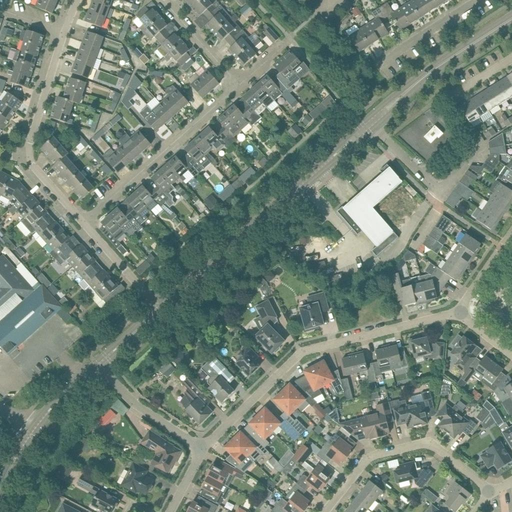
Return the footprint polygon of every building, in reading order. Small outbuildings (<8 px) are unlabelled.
[(38,0),(35,7),(52,14),(56,4),(47,0),(38,0)] [(184,0),(184,1),(185,3),(186,2),(192,8),(201,0),(184,0)] [(201,0),(192,8),(197,15),(198,17),(202,14),(206,18),(216,9),(212,5),(216,1),(217,1),(216,0),(201,0)] [(422,0),(413,0),(410,2),(420,18),(430,12),(422,0)] [(437,0),(422,0),(430,12),(440,5),(437,0)] [(92,1),(89,11),(106,17),(109,7),(92,1)] [(410,2),(400,8),(411,24),(420,18),(410,2)] [(387,3),(379,8),(387,20),(392,17),(400,31),(411,24),(400,8),(393,13),(387,3)] [(210,22),(206,26),(207,28),(208,27),(214,33),(232,17),(221,5),(216,9),(206,18),(210,22)] [(138,13),(136,16),(138,18),(144,25),(139,29),(143,32),(160,17),(155,11),(156,10),(154,8),(150,11),(146,7),(144,8),(138,13)] [(375,20),(369,24),(379,40),(389,33),(382,23),(387,20),(379,8),(371,13),(375,20)] [(106,17),(89,11),(85,22),(102,28),(106,17)] [(232,17),(214,33),(219,40),(220,42),(224,39),(228,43),(243,30),(236,22),(240,18),(236,13),(235,14),(232,17)] [(143,32),(140,35),(142,37),(145,35),(150,41),(155,37),(158,41),(168,32),(165,28),(169,24),(167,23),(166,23),(160,17),(143,32)] [(369,24),(359,30),(369,46),(379,40),(369,24)] [(264,33),(273,44),(279,38),(270,28),(264,33)] [(232,47),(228,50),(229,52),(230,52),(236,58),(254,42),(243,30),(228,43),(232,47)] [(359,30),(349,36),(353,43),(359,52),(369,46),(359,30)] [(28,31),(25,40),(24,41),(40,47),(44,36),(28,31)] [(104,38),(86,31),(83,42),(100,48),(104,38)] [(162,45),(157,50),(164,58),(165,57),(182,42),(177,35),(178,35),(176,33),(172,36),(168,32),(158,41),(162,45)] [(254,42),(236,58),(242,64),(241,65),(242,67),(256,55),(252,50),(256,46),(261,42),(258,38),(254,42)] [(24,41),(21,52),(37,57),(40,47),(24,41)] [(79,52),(96,58),(100,48),(83,42),(79,52)] [(182,42),(165,57),(168,61),(170,60),(173,57),(178,63),(176,65),(175,66),(177,69),(181,66),(183,64),(191,57),(190,57),(187,53),(191,49),(190,49),(189,47),(188,48),(182,42)] [(379,56),(385,50),(377,42),(371,47),(379,56)] [(16,50),(13,60),(18,62),(34,67),(37,57),(21,52),(16,50)] [(290,51),(281,58),(294,71),(300,79),(310,70),(304,63),(302,64),(290,51)] [(92,68),(96,58),(79,52),(75,62),(92,68)] [(281,58),(273,65),(280,73),(276,76),(287,89),(290,93),(293,89),(291,87),(293,86),(300,79),(294,71),(281,58)] [(34,67),(18,62),(14,72),(30,77),(34,67)] [(88,79),(92,68),(75,62),(71,72),(88,79)] [(11,83),(17,85),(27,88),(30,77),(14,72),(9,70),(8,74),(13,76),(11,83)] [(199,78),(211,91),(219,84),(207,70),(199,78)] [(156,76),(155,81),(158,85),(161,83),(161,82),(162,80),(160,77),(162,77),(163,73),(156,72),(156,76)] [(267,76),(259,83),(274,101),(282,94),(282,93),(279,89),(274,83),(271,80),(267,76)] [(511,97),(511,82),(508,76),(498,83),(509,99),(511,97)] [(67,89),(83,94),(86,83),(70,78),(67,89)] [(211,91),(199,78),(191,85),(202,99),(211,91)] [(259,83),(251,90),(266,108),(274,101),(259,83)] [(509,99),(498,83),(489,89),(499,106),(509,99)] [(67,89),(63,99),(74,102),(79,104),(83,94),(67,89)] [(177,89),(168,97),(180,110),(189,103),(182,95),(177,89)] [(282,93),(282,94),(284,97),(283,98),(290,106),(297,100),(290,93),(287,89),(282,93)] [(489,112),(499,106),(489,89),(479,95),(489,112)] [(251,90),(243,98),(249,105),(245,109),(257,122),(261,118),(258,114),(266,108),(251,90)] [(2,102),(16,112),(22,103),(8,93),(2,102)] [(489,112),(479,95),(469,101),(480,118),(489,112)] [(58,97),(54,107),(70,112),(74,102),(63,99),(58,97)] [(168,97),(160,104),(172,117),(180,110),(168,97)] [(336,103),(330,97),(322,104),(328,110),(336,103)] [(470,124),(480,118),(469,101),(459,107),(470,124)] [(16,112),(2,102),(0,104),(0,113),(10,120),(16,112)] [(160,104),(152,111),(164,124),(172,117),(160,104)] [(234,105),(226,112),(242,130),(249,123),(252,126),(257,122),(245,109),(241,113),(234,105)] [(70,112),(54,107),(51,118),(72,125),(73,120),(68,119),(70,112)] [(149,107),(140,115),(149,124),(156,132),(164,124),(152,111),(149,107)] [(226,112),(218,120),(224,127),(220,131),(227,139),(229,141),(231,144),(236,140),(234,137),(242,130),(226,112)] [(10,120),(0,113),(0,126),(3,129),(10,120)] [(295,139),(302,132),(296,124),(288,131),(295,139)] [(431,143),(437,137),(439,138),(443,134),(435,126),(424,137),(431,143)] [(209,127),(201,135),(212,149),(217,153),(225,146),(227,148),(230,146),(231,144),(229,141),(227,139),(220,131),(216,135),(209,127)] [(151,144),(144,137),(139,131),(130,138),(142,152),(151,144)] [(496,137),(488,142),(489,148),(505,145),(504,141),(503,133),(496,137)] [(201,135),(193,142),(205,155),(211,162),(212,164),(216,161),(211,156),(208,153),(212,149),(201,135)] [(54,137),(41,148),(43,153),(48,157),(61,145),(60,145),(54,137)] [(142,152),(130,138),(122,145),(134,159),(142,152)] [(89,145),(84,140),(81,143),(85,148),(89,145)] [(193,142),(184,149),(190,155),(191,157),(196,163),(197,162),(203,169),(211,162),(205,155),(193,142)] [(61,145),(48,157),(55,165),(65,156),(66,156),(68,154),(61,145)] [(134,159),(122,145),(114,152),(126,166),(134,159)] [(506,155),(505,145),(489,148),(490,154),(500,154),(506,155)] [(118,173),(126,166),(114,152),(106,160),(118,173)] [(490,154),(486,160),(494,166),(496,167),(500,161),(500,154),(490,154)] [(55,165),(52,167),(60,175),(72,164),(66,156),(65,156),(55,165)] [(176,156),(168,164),(180,178),(183,182),(186,179),(183,175),(188,170),(176,156)] [(496,167),(494,166),(486,160),(481,167),(484,168),(491,174),(496,167)] [(196,163),(192,166),(196,170),(198,173),(203,169),(197,162),(196,163)] [(72,164),(60,175),(67,183),(80,172),(72,164)] [(101,168),(108,177),(113,173),(107,165),(106,164),(101,168)] [(180,178),(168,164),(160,171),(172,185),(180,178)] [(382,174),(376,179),(344,208),(343,206),(337,212),(343,219),(358,235),(363,231),(376,247),(372,251),(377,257),(398,237),(373,208),(402,182),(387,164),(380,171),(382,174)] [(469,168),(478,173),(480,175),(484,168),(481,167),(470,166),(469,168)] [(0,194),(1,195),(10,177),(1,171),(0,172),(0,194)] [(175,189),(172,185),(160,171),(151,178),(158,186),(154,190),(170,208),(175,203),(172,201),(173,197),(170,193),(175,189)] [(80,172),(67,183),(74,192),(87,180),(80,172)] [(248,172),(218,193),(222,199),(253,178),(248,172)] [(10,177),(1,195),(10,200),(10,201),(13,205),(24,196),(29,192),(20,182),(10,177)] [(87,180),(74,192),(81,200),(89,193),(94,189),(94,190),(99,186),(95,182),(91,185),(87,180)] [(465,186),(459,182),(457,186),(453,190),(462,196),(468,188),(465,186)] [(413,196),(417,193),(408,184),(405,188),(413,196)] [(511,191),(507,188),(501,184),(495,193),(511,204),(511,202),(511,191)] [(170,208),(154,190),(150,194),(143,186),(135,193),(150,211),(158,204),(172,220),(177,216),(170,208)] [(453,190),(445,202),(454,208),(459,200),(462,196),(453,190)] [(14,206),(9,210),(12,215),(18,210),(25,218),(40,204),(33,196),(29,192),(24,196),(13,205),(14,206)] [(145,216),(150,211),(135,193),(126,201),(131,207),(127,210),(140,225),(141,225),(148,219),(145,216)] [(511,204),(495,193),(488,202),(503,212),(505,210),(506,211),(511,204)] [(213,197),(206,204),(211,210),(218,203),(213,197)] [(503,212),(488,202),(482,210),(499,222),(503,215),(502,214),(503,212)] [(25,218),(21,222),(32,234),(36,231),(47,221),(52,217),(48,213),(40,204),(25,218)] [(118,208),(110,215),(125,233),(133,226),(138,232),(143,228),(141,225),(140,225),(127,210),(123,214),(118,208)] [(499,222),(482,210),(476,220),(491,230),(492,227),(494,228),(499,222)] [(117,240),(125,233),(110,215),(101,223),(110,233),(106,236),(117,249),(117,248),(121,253),(126,250),(117,240)] [(442,215),(435,226),(444,233),(452,221),(442,215)] [(47,221),(36,231),(40,235),(40,236),(47,244),(63,230),(55,222),(52,217),(47,221)] [(435,226),(429,235),(438,241),(444,233),(435,226)] [(63,230),(47,244),(53,251),(50,253),(55,259),(59,256),(73,244),(69,239),(70,238),(63,230)] [(466,234),(459,244),(476,255),(480,248),(479,247),(481,245),(466,234)] [(431,250),(438,241),(429,235),(422,244),(431,250)] [(59,256),(55,259),(56,259),(61,265),(64,263),(68,261),(73,267),(88,253),(81,244),(77,248),(73,244),(59,256)] [(459,244),(453,252),(468,263),(470,261),(471,262),(476,255),(459,244)] [(408,250),(404,256),(406,262),(416,259),(415,255),(408,250)] [(467,265),(468,263),(453,252),(447,261),(463,273),(468,266),(467,265)] [(88,253),(73,267),(80,275),(84,279),(100,265),(96,261),(88,253)] [(0,321),(4,317),(35,290),(3,255),(0,257),(0,321)] [(441,270),(437,267),(433,272),(444,279),(447,275),(456,281),(457,278),(459,279),(463,273),(447,261),(441,270)] [(100,265),(84,279),(88,284),(95,292),(111,278),(104,270),(100,265)] [(433,272),(431,275),(430,274),(420,276),(422,283),(426,301),(427,303),(435,300),(434,299),(437,298),(435,288),(439,287),(444,279),(433,272)] [(412,286),(402,288),(402,286),(399,273),(391,275),(398,301),(403,299),(405,306),(408,305),(409,307),(416,305),(412,286)] [(422,283),(420,276),(410,279),(412,286),(416,305),(424,303),(424,301),(426,301),(422,283)] [(95,292),(90,297),(101,310),(118,295),(118,294),(116,296),(112,292),(118,286),(111,278),(95,292)] [(27,299),(0,322),(0,345),(8,355),(47,321),(57,313),(68,325),(74,320),(43,285),(27,299)] [(329,311),(326,301),(324,293),(307,297),(310,306),(300,308),(304,322),(302,323),(304,330),(306,331),(314,329),(313,328),(324,325),(320,313),(329,311)] [(261,316),(254,320),(259,329),(261,331),(255,337),(272,354),(285,341),(271,327),(277,321),(275,317),(276,317),(270,305),(268,301),(256,307),(261,316)] [(451,353),(460,359),(455,365),(465,373),(476,358),(471,354),(476,346),(464,337),(462,338),(458,335),(452,344),(456,347),(451,353)] [(408,340),(411,350),(411,351),(413,350),(415,358),(424,355),(424,357),(431,357),(435,357),(435,359),(443,360),(444,343),(436,343),(436,344),(428,344),(428,341),(426,342),(423,340),(423,339),(419,339),(419,338),(408,340)] [(400,356),(399,355),(397,345),(390,347),(390,345),(385,346),(392,371),(408,367),(405,355),(400,356)] [(257,355),(250,348),(247,346),(238,355),(241,358),(235,363),(243,371),(241,372),(246,377),(247,376),(249,377),(259,366),(252,359),(257,355)] [(375,351),(378,361),(378,362),(372,363),(375,377),(382,375),(381,373),(392,371),(385,346),(381,347),(382,349),(375,351)] [(377,381),(375,377),(372,363),(366,364),(363,351),(352,354),(357,373),(367,371),(370,383),(377,381)] [(342,359),(344,369),(346,376),(357,373),(352,354),(348,355),(349,358),(342,359)] [(208,388),(215,396),(222,403),(234,391),(221,377),(228,370),(214,356),(201,369),(210,378),(208,379),(208,383),(211,386),(208,388)] [(465,373),(461,378),(467,383),(473,375),(480,381),(484,377),(496,361),(492,359),(491,360),(485,356),(481,362),(476,358),(465,373)] [(167,360),(158,369),(163,374),(172,365),(167,360)] [(338,370),(330,374),(324,361),(314,366),(324,386),(330,383),(333,389),(342,384),(341,380),(338,370)] [(484,377),(480,381),(494,391),(498,387),(504,378),(499,375),(503,370),(498,366),(499,364),(496,361),(484,377)] [(324,386),(314,366),(304,372),(310,382),(301,387),(313,399),(322,395),(319,389),(324,386)] [(498,387),(494,391),(505,401),(511,396),(511,380),(508,374),(504,378),(498,387)] [(189,377),(182,384),(188,390),(184,393),(185,395),(192,404),(186,410),(188,412),(187,414),(189,417),(192,419),(193,418),(200,424),(213,412),(207,407),(199,398),(204,393),(189,377)] [(453,383),(445,377),(443,386),(451,385),(453,383)] [(359,392),(352,394),(348,378),(341,380),(342,384),(346,400),(353,399),(353,398),(360,397),(359,392)] [(282,392),(297,408),(301,412),(309,404),(312,407),(317,403),(313,399),(301,387),(298,389),(300,391),(298,393),(290,384),(282,392)] [(423,402),(412,405),(418,426),(427,424),(426,417),(427,415),(426,410),(434,407),(430,391),(421,393),(423,402)] [(282,392),(274,400),(281,407),(285,411),(281,416),(294,429),(297,426),(301,423),(297,419),(295,420),(290,415),(297,408),(282,392)] [(112,406),(121,415),(128,408),(118,400),(112,406)] [(408,429),(418,426),(412,405),(401,408),(398,400),(389,402),(390,408),(393,407),(398,425),(406,423),(408,429)] [(487,401),(483,406),(489,412),(495,408),(487,401)] [(394,422),(390,408),(389,402),(376,406),(378,414),(372,416),(378,438),(386,436),(386,434),(390,433),(387,423),(394,422)] [(442,409),(436,417),(437,417),(438,415),(442,418),(443,421),(442,422),(439,426),(446,432),(460,415),(463,412),(456,406),(453,409),(452,409),(446,404),(442,409)] [(277,420),(272,415),(265,408),(257,416),(273,432),(279,426),(294,441),(300,435),(294,429),(281,416),(277,420)] [(322,408),(317,414),(322,419),(327,414),(324,410),(322,408)] [(328,414),(326,415),(338,424),(340,424),(336,408),(332,411),(328,414)] [(483,408),(476,417),(482,422),(490,413),(483,408)] [(495,408),(489,412),(490,413),(496,423),(498,426),(504,422),(495,408)] [(102,417),(96,422),(104,429),(116,416),(110,410),(103,418),(102,417)] [(496,423),(490,413),(482,422),(481,424),(485,430),(496,423)] [(468,436),(474,428),(477,425),(471,420),(469,422),(460,415),(446,432),(454,439),(458,433),(461,433),(462,432),(468,436)] [(273,432),(257,416),(249,424),(259,434),(255,438),(264,448),(269,443),(265,439),(273,432)] [(371,440),(378,438),(372,416),(340,424),(338,424),(341,427),(351,435),(353,436),(353,435),(356,431),(359,430),(362,432),(364,432),(366,439),(370,438),(371,440)] [(319,426),(314,431),(320,435),(324,430),(319,426)] [(511,426),(502,433),(507,441),(511,449),(511,426)] [(331,437),(327,442),(347,458),(352,453),(350,451),(353,448),(345,442),(349,437),(339,429),(332,438),(331,437)] [(169,444),(149,431),(142,443),(157,453),(152,464),(168,472),(174,460),(176,461),(181,451),(168,445),(169,444)] [(236,437),(233,440),(248,456),(254,462),(262,454),(263,456),(266,456),(269,453),(264,448),(255,438),(250,442),(241,432),(239,434),(238,433),(234,436),(236,437)] [(99,446),(83,437),(80,441),(85,444),(83,449),(88,452),(90,450),(93,451),(94,448),(97,450),(99,446)] [(233,440),(225,448),(231,454),(232,455),(234,457),(230,463),(236,467),(240,470),(245,473),(255,463),(254,462),(248,456),(233,440)] [(317,455),(322,460),(327,464),(331,459),(339,465),(342,462),(343,463),(347,458),(327,442),(324,447),(321,450),(317,455)] [(497,469),(511,461),(500,442),(486,451),(487,452),(481,456),(488,468),(495,464),(497,469)] [(312,452),(303,444),(294,455),(292,458),(297,462),(301,465),(312,452)] [(289,450),(279,462),(284,468),(292,458),(294,455),(289,450)] [(284,468),(281,471),(286,475),(291,469),(297,462),(292,458),(284,468)] [(398,459),(388,462),(390,468),(399,466),(398,459)] [(141,474),(145,468),(134,462),(121,485),(130,490),(131,489),(136,492),(135,493),(136,493),(137,491),(146,495),(154,481),(141,474)] [(304,462),(302,465),(312,473),(326,485),(330,479),(329,478),(331,475),(324,469),(318,465),(314,470),(304,462)] [(232,475),(241,479),(245,473),(240,470),(236,467),(235,468),(226,463),(222,469),(213,464),(206,475),(224,485),(223,484),(228,473),(232,475)] [(279,463),(274,468),(280,473),(284,468),(279,463)] [(425,484),(425,485),(434,474),(428,469),(426,471),(423,469),(416,471),(414,464),(408,466),(407,464),(399,466),(400,470),(394,472),(397,484),(416,479),(416,480),(414,481),(415,484),(419,487),(423,487),(425,484)] [(322,490),(326,485),(312,473),(308,478),(304,475),(302,475),(297,481),(298,482),(297,483),(306,491),(310,486),(318,492),(320,489),(322,490)] [(97,495),(91,505),(104,511),(111,511),(115,506),(117,507),(120,501),(94,487),(97,481),(83,474),(77,485),(97,495)] [(208,477),(202,488),(204,489),(212,493),(208,499),(217,504),(220,505),(223,499),(225,500),(231,489),(224,485),(206,475),(206,476),(208,477)] [(387,480),(389,477),(385,475),(380,481),(397,494),(398,491),(397,490),(396,489),(395,488),(393,489),(387,484),(389,482),(387,480)] [(363,490),(376,500),(383,491),(370,481),(363,490)] [(306,491),(297,483),(286,497),(305,511),(309,506),(307,505),(310,502),(302,496),(306,491)] [(471,495),(455,483),(447,494),(451,497),(445,504),(455,511),(464,501),(466,501),(471,495)] [(427,488),(422,494),(435,503),(439,496),(427,488)] [(356,499),(368,509),(376,500),(363,490),(356,499)] [(278,505),(274,510),(277,511),(304,511),(305,511),(290,500),(288,503),(283,499),(278,505)] [(348,508),(353,511),(366,511),(368,509),(356,499),(348,508)] [(214,511),(218,506),(206,500),(203,506),(193,501),(186,511),(214,511)]
